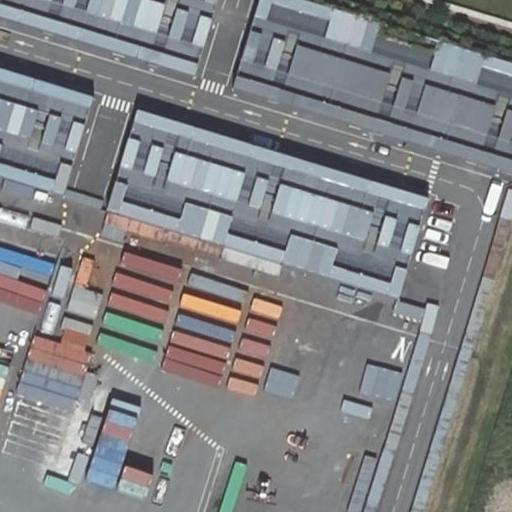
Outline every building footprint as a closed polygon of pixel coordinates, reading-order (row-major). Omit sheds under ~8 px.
[(219,0),(0,0),(0,17),(196,77),(219,0)] [(511,64),(298,0),(261,0),(234,89),(511,173),(511,64)] [(93,99),(0,71),(0,180),(63,199),(93,99)] [(430,202),(137,114),(107,213),(399,302),(430,202)] [(67,275),(69,276),(63,296),(94,306),(114,245),(81,234),(67,275)] [(149,259),(146,271),(174,279),(178,266),(149,259)] [(28,304),(0,412),(0,503),(18,432),(21,433),(28,404),(20,402),(28,369),(79,381),(94,320),(28,304)] [(321,366),(309,404),(337,413),(349,375),(321,366)] [(127,511),(155,411),(112,400),(106,419),(75,411),(48,511),(127,511)] [(185,470),(214,479),(221,458),(192,448),(185,470)] [(323,488),(330,465),(302,456),(295,479),(323,488)] [(226,471),(224,482),(252,489),(254,479),(226,471)] [(289,487),(287,498),(311,502),(313,491),(289,487)]
